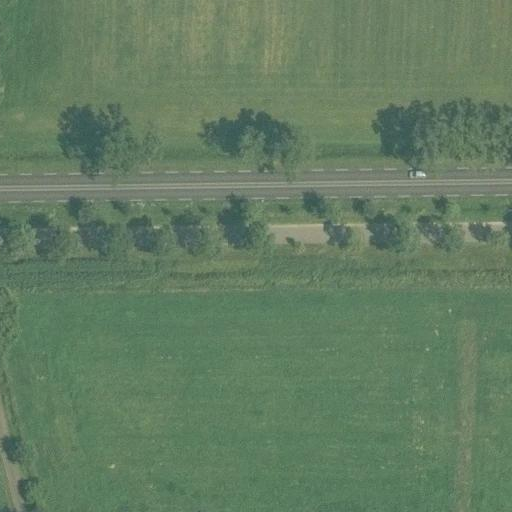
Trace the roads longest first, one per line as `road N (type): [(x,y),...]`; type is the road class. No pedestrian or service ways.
road 1 (unclassified): [(511,234),(0,240)]
road 2 (primary): [(0,189),(511,183)]
